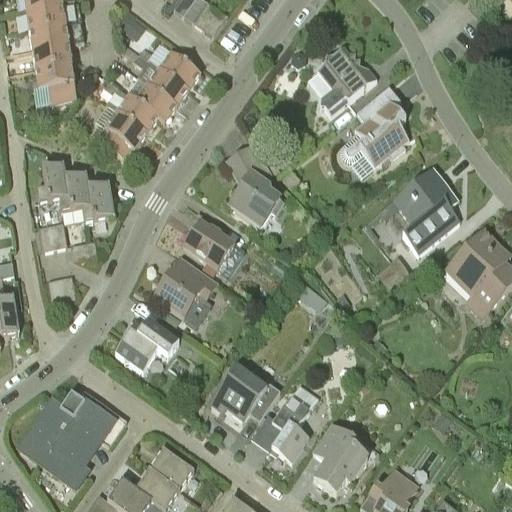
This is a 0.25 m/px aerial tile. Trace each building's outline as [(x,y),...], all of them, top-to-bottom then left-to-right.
[(23,0),(26,17),(61,12),(59,0),(23,0)] [(192,30),(208,9),(194,0),(184,0),(173,15),(192,30)] [(203,37),(218,17),(208,9),(192,30),(203,37)] [(61,12),(26,17),(29,37),(64,31),(61,12)] [(127,16),(115,30),(123,37),(126,33),(133,25),(135,22),(127,16)] [(213,44),(228,24),(218,17),(203,37),(213,44)] [(136,41),(143,32),(133,25),(126,33),(136,41)] [(64,31),(29,37),(32,56),(67,51),(64,31)] [(122,42),(118,46),(124,50),(127,46),(122,42)] [(32,56),(35,75),(70,70),(67,51),(32,56)] [(144,55),(139,61),(149,69),(154,62),(144,55)] [(330,122),(348,109),(377,86),(368,76),(358,74),(359,70),(354,69),(354,64),(350,63),(348,63),(343,56),(332,65),(326,65),(325,71),(317,77),(332,96),(321,105),(319,114),(324,115),(330,122)] [(200,81),(170,59),(158,75),(188,98),(200,81)] [(149,69),(139,61),(134,68),(144,76),(149,69)] [(303,64),(297,64),(293,70),(296,75),(303,75),(306,70),(303,64)] [(76,107),(70,70),(35,75),(38,96),(49,95),(52,110),(52,111),(76,107)] [(158,75),(147,91),(176,113),(188,98),(158,75)] [(103,95),(112,101),(112,102),(118,95),(108,88),(103,95)] [(176,113),(147,91),(134,108),(158,125),(164,130),(176,113)] [(356,166),(363,161),(374,174),(387,163),(391,167),(405,156),(402,152),(409,147),(394,128),(400,123),(394,115),(401,110),(388,94),(357,119),(364,128),(355,135),(358,140),(344,151),(342,153),(340,156),(340,159),(341,162),(342,165),(344,167),(347,168),(350,168),(353,168),(356,166)] [(116,119),(146,141),(158,125),(134,108),(128,103),(116,119)] [(97,144),(123,163),(130,154),(134,157),(146,141),(116,119),(97,144)] [(241,194),(229,212),(260,234),(270,220),(275,223),(283,211),(267,200),(269,199),(268,196),(269,195),(260,190),(272,183),(254,153),(227,170),(241,194)] [(284,158),(273,167),(280,176),(292,167),(284,158)] [(68,204),(64,181),(63,173),(51,175),(50,170),(41,171),(44,195),(36,196),(38,210),(59,206),(59,205),(68,204)] [(276,177),(271,170),(267,174),(271,180),(276,177)] [(448,197),(432,176),(393,207),(414,233),(402,242),(418,261),(459,228),(440,203),(448,197)] [(286,178),(278,186),(287,195),(295,187),(286,178)] [(59,205),(59,206),(61,219),(81,216),(81,215),(90,214),(87,190),(86,182),(74,184),(73,179),(64,181),(68,204),(59,205)] [(81,215),(81,216),(84,229),(114,224),(108,192),(97,194),(96,189),(87,190),(90,214),(81,215)] [(199,228),(183,251),(218,276),(234,253),(199,228)] [(55,255),(67,253),(63,230),(51,232),(55,255)] [(55,255),(51,232),(39,234),(43,257),(55,255)] [(487,318),(511,292),(511,280),(505,274),(504,273),(492,261),(499,254),(483,239),(452,270),(479,296),(471,303),(487,318)] [(71,253),(73,265),(97,261),(94,249),(71,253)] [(181,265),(168,284),(154,304),(183,325),(184,324),(194,331),(198,330),(210,314),(209,310),(205,307),(217,290),(191,271),(181,265)] [(398,266),(377,283),(390,299),(411,281),(398,266)] [(12,270),(0,271),(0,284),(1,285),(14,283),(12,270)] [(60,285),(64,308),(76,306),(72,283),(60,285)] [(60,285),(48,287),(52,310),(64,308),(60,285)] [(307,310),(315,299),(304,291),(296,302),(307,310)] [(349,310),(342,300),(335,305),(343,315),(349,310)] [(19,340),(13,305),(0,306),(0,348),(8,347),(7,342),(19,340)] [(511,310),(500,325),(508,333),(511,328),(511,310)] [(169,317),(165,324),(176,332),(181,324),(169,317)] [(129,369),(143,379),(157,358),(167,365),(179,349),(148,326),(141,336),(135,331),(115,359),(124,365),(124,370),(129,369)] [(344,348),(342,335),(328,336),(330,350),(344,348)] [(383,354),(374,345),(368,351),(377,360),(383,354)] [(235,376),(210,412),(219,418),(221,414),(243,430),(251,418),(260,425),(258,427),(259,428),(279,400),(268,392),(265,397),(235,376)] [(79,406),(72,401),(71,401),(60,415),(52,410),(20,455),(72,493),(80,482),(77,480),(101,447),(109,453),(126,429),(84,399),(79,406)] [(290,405),(271,431),(282,440),(274,451),(280,456),(278,460),(291,469),(308,445),(296,436),(309,418),(290,405)] [(447,426),(438,419),(429,430),(439,437),(447,426)] [(324,469),(313,485),(336,501),(345,489),(349,492),(351,489),(367,467),(354,458),(357,453),(331,434),(313,461),(324,469)] [(162,456),(148,477),(180,498),(194,478),(162,456)] [(508,492),(511,486),(511,480),(501,473),(495,482),(508,492)] [(152,510),(154,511),(169,511),(180,498),(148,477),(135,496),(152,510)] [(376,495),(363,511),(404,511),(416,495),(394,479),(380,498),(376,495)] [(112,511),(154,511),(152,510),(135,496),(121,487),(107,507),(112,511)] [(214,493),(200,511),(212,511),(222,498),(214,493)] [(112,511),(107,507),(98,502),(91,511),(112,511)]
